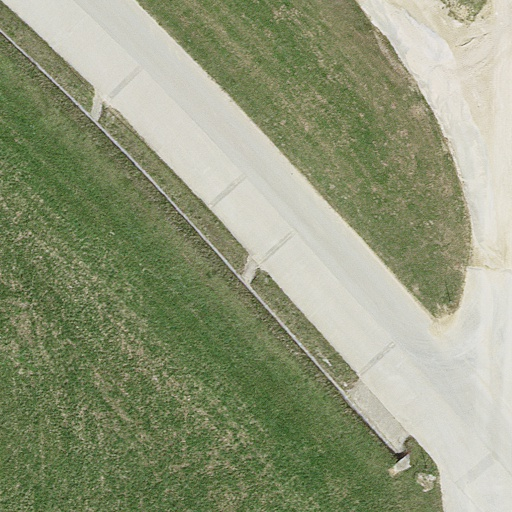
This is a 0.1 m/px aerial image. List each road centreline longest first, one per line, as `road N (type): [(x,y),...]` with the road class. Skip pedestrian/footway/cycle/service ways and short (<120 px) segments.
road 1 (track): [(511,160),(486,511)]
road 2 (track): [(394,0),(511,156)]
